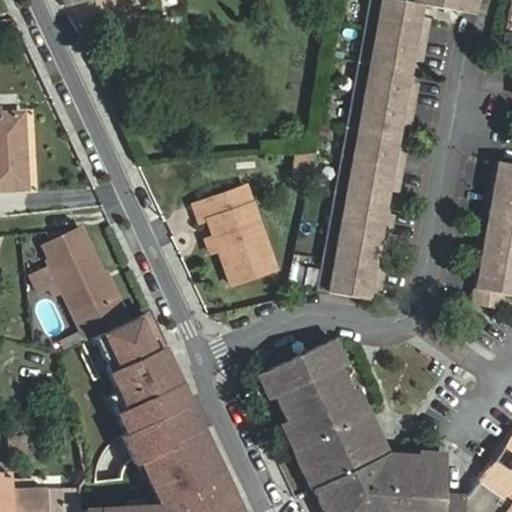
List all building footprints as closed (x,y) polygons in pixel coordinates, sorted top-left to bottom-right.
[(478,0),(406,0),(406,2),(392,0),(370,0),(319,291),(367,300),(369,288),(379,290),(383,268),(373,267),(375,256),(385,258),(392,215),(382,213),(386,191),(396,192),(404,149),(394,147),(398,125),(408,126),(415,83),(406,81),(409,59),(419,61),(427,18),(417,16),(419,5),(461,12),(461,9),(477,12),(478,0)] [(502,294),(511,295),(511,80),(510,92),(511,92),(511,164),(496,162),(472,305),(500,309),(502,294)] [(0,190),(26,189),(22,114),(0,115),(0,190)] [(289,181),(304,184),(309,153),(294,154),(289,181)] [(230,285),(274,268),(251,203),(241,206),(236,191),(193,206),(199,222),(206,219),(230,285)] [(75,320),(115,301),(80,229),(43,247),(49,259),(46,261),(48,265),(62,293),(75,320)] [(62,293),(48,265),(27,276),(36,295),(48,290),(51,298),(62,293)] [(75,320),(85,341),(92,337),(129,319),(119,299),(115,301),(75,320)] [(235,511),(144,313),(129,319),(92,337),(117,392),(105,397),(152,498),(153,508),(82,511),(235,511)] [(293,450),(322,511),(439,511),(441,496),(445,455),(417,453),(417,457),(387,454),(368,415),(362,418),(337,365),(343,362),(331,337),(256,373),(268,397),(274,394),(299,447),(293,450)] [(25,437),(8,438),(10,456),(26,455),(25,437)] [(511,504),(511,453),(503,447),(478,481),(480,482),(511,504)] [(0,474),(0,511),(10,511),(10,490),(10,488),(9,477),(9,475),(0,474)] [(9,477),(10,488),(10,490),(46,490),(47,477),(9,477)] [(469,498),(462,497),(461,511),(505,511),(511,504),(480,482),(469,498)] [(46,490),(10,490),(10,511),(78,511),(78,490),(46,490)] [(461,511),(462,497),(441,496),(439,511),(461,511)]
